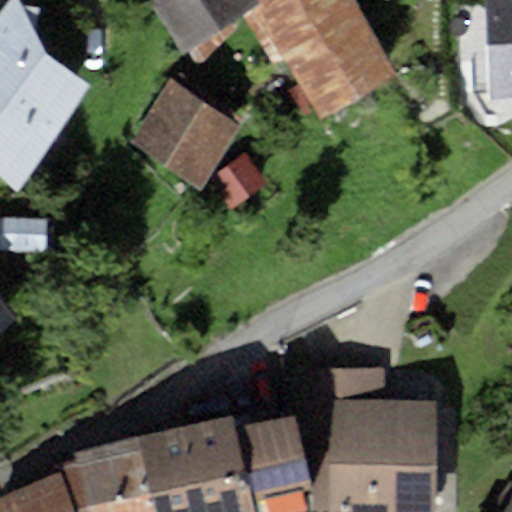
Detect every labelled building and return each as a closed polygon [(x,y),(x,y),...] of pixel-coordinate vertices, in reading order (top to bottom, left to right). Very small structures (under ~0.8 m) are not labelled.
[(18,0),(8,0),(0,11),(0,176),(18,195),(92,84),(48,53),(36,34),(42,7),(21,4),(18,0)] [(151,0),(186,52),(253,11),(262,5),(258,0),(151,0)] [(258,0),(262,5),(253,11),(319,115),(400,75),(355,0),(258,0)] [(511,0),(505,0),(469,5),(480,119),(511,115),(511,0)] [(241,127),(171,83),(131,146),(200,190),(241,127)] [(247,155),(211,181),(232,210),(268,184),(247,155)] [(47,221),(0,220),(0,251),(46,252),(47,221)] [(0,292),(0,331),(19,317),(0,292)] [(385,370),(302,371),(303,435),(315,435),(316,511),(436,511),(435,401),(385,402),(385,370)] [(235,415),(137,437),(155,511),(255,511),(238,428),(235,415)] [(294,417),(238,428),(255,511),(271,511),(312,503),(294,417)] [(53,467),(57,475),(72,511),(155,511),(137,437),(74,452),(77,460),(53,467)] [(72,511),(57,475),(0,498),(0,511),(72,511)]
